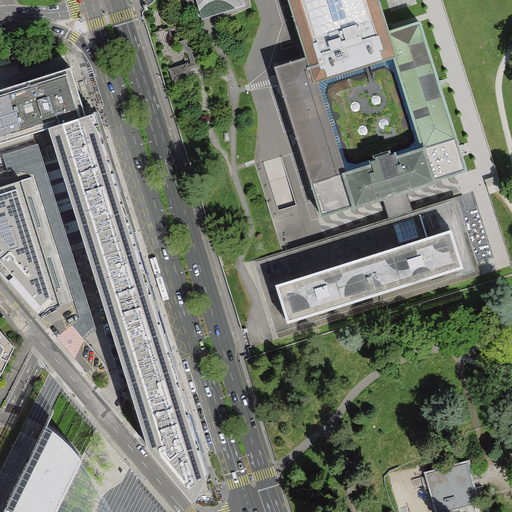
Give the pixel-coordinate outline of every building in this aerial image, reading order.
[(243,0),(196,0),(204,21),(246,8),(243,0)] [(272,67),(321,220),(392,197),(417,190),(469,173),(441,84),(421,23),(390,33),(379,0),(286,0),(305,57),(272,67)] [(171,67),(175,80),(193,75),(189,62),(171,67)] [(0,143),(49,128),(87,116),(79,92),(75,79),(72,68),(0,90),(0,143)] [(53,141),(67,188),(111,174),(97,127),(95,119),(93,114),(87,116),(49,128),(50,133),(53,141)] [(7,171),(35,175),(75,301),(80,319),(76,322),(72,325),(85,340),(89,336),(93,333),(96,330),(41,153),(38,144),(3,155),(6,164),(7,171)] [(67,188),(86,247),(130,234),(111,174),(67,188)] [(32,177),(20,181),(60,306),(71,302),(32,177)] [(0,187),(0,269),(41,316),(55,309),(60,306),(20,181),(11,184),(0,187)] [(400,225),(253,270),(272,331),(501,262),(482,200),(471,204),(426,217),(417,190),(392,197),(400,225)] [(86,247),(105,307),(149,293),(130,234),(86,247)] [(105,307),(124,367),(168,353),(149,293),(105,307)] [(0,375),(14,346),(0,329),(0,375)] [(124,367),(143,427),(187,413),(168,353),(124,367)] [(206,476),(187,413),(143,427),(149,448),(192,498),(196,497),(206,476)] [(45,423),(1,511),(54,511),(82,458),(71,444),(59,433),(45,423)] [(115,511),(104,492),(82,458),(54,511),(115,511)] [(469,464),(430,474),(435,493),(440,511),(446,511),(462,508),(480,503),(469,464)]
